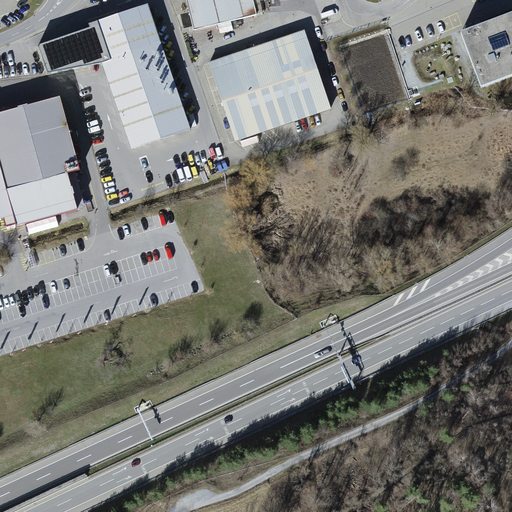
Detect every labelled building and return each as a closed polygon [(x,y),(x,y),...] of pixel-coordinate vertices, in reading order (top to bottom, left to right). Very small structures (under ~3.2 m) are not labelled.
[(187,0),(195,29),(259,13),(255,0),(187,0)] [(153,1),(35,44),(48,73),(105,63),(134,150),(195,128),(153,1)] [(483,89),(511,77),(511,13),(461,34),(483,89)] [(303,30),(207,63),(233,141),(329,109),(303,30)] [(0,217),(3,216),(13,214),(17,227),(82,209),(71,171),(85,168),(64,95),(0,113),(0,217)]
